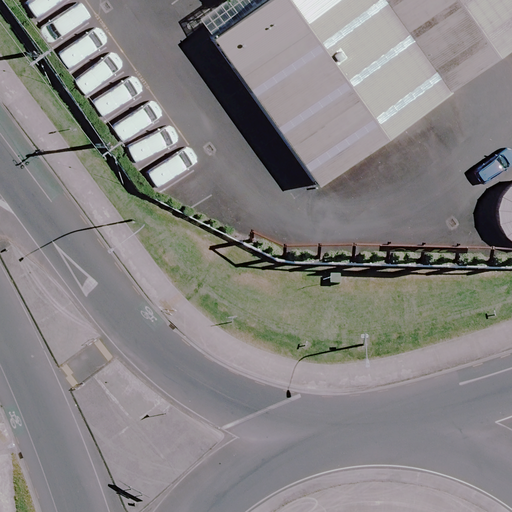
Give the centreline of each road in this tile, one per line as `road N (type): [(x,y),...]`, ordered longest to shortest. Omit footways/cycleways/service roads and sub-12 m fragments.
road 1 (primary): [(0,198),(188,371),(307,444)]
road 2 (primary): [(79,511),(0,291)]
road 3 (primary): [(389,434),(511,385)]
road 4 (primary): [(389,434),(511,478)]
road 5 (primary): [(197,511),(233,481),(307,444)]
